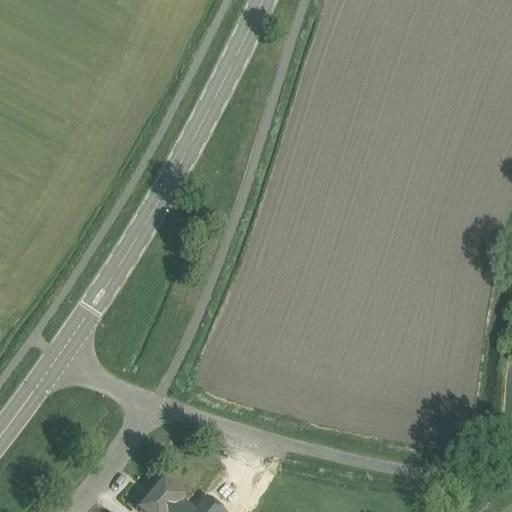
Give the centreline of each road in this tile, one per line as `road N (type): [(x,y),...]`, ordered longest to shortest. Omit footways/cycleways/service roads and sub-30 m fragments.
road 1 (secondary): [(60,355),(157,202),(263,0)]
road 2 (unclassified): [(69,511),(156,403),(60,355)]
